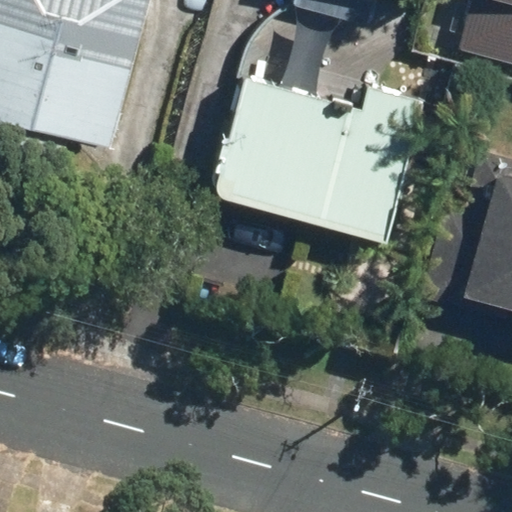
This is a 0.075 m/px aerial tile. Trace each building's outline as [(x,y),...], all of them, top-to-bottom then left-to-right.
[(0,0),(0,142),(61,159),(68,132),(112,144),(150,0),(0,0)] [(291,0),(290,3),(370,24),(376,0),(291,0)] [(511,0),(467,0),(455,45),(511,60),(511,0)] [(210,190),(387,239),(426,97),(365,80),(358,105),(243,73),(230,118),(221,116),(207,166),(216,168),(210,190)] [(511,155),(480,147),(463,209),(438,202),(413,290),(511,316),(511,155)]
